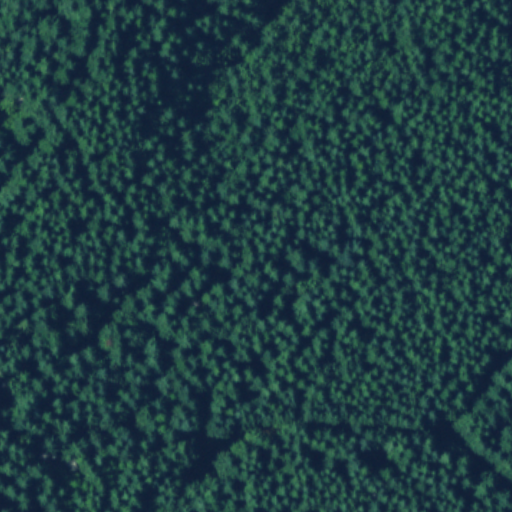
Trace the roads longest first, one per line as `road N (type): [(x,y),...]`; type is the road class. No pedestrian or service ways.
road 1 (track): [(95,511),(118,463),(137,448),(243,424),(436,420),(511,346)]
road 2 (track): [(107,0),(68,89),(0,162)]
